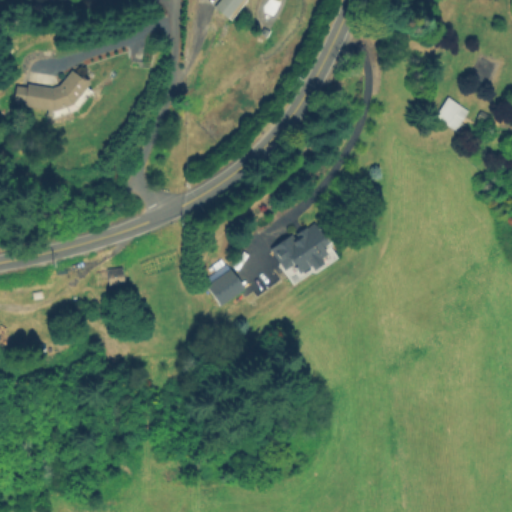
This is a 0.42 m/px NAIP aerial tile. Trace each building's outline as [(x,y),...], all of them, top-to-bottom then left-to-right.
[(213,8),(219,0),(242,0),(227,19),(213,8)] [(24,107),(27,84),(51,88),(59,86),(71,71),(79,77),(81,75),(91,83),(72,107),(56,112),(24,107)] [(448,98),(469,111),(462,123),(466,126),(461,135),(435,119),(448,98)] [(476,119),(481,110),(491,116),(486,124),(476,119)] [(270,249),(292,235),(293,236),(314,222),(328,243),(322,247),(328,255),(322,259),(324,263),(312,270),(309,266),(297,274),(292,265),(284,270),(270,249)] [(106,270),(122,268),(125,286),(109,288),(106,270)] [(206,286),(231,269),(245,289),(220,307),(206,286)]
